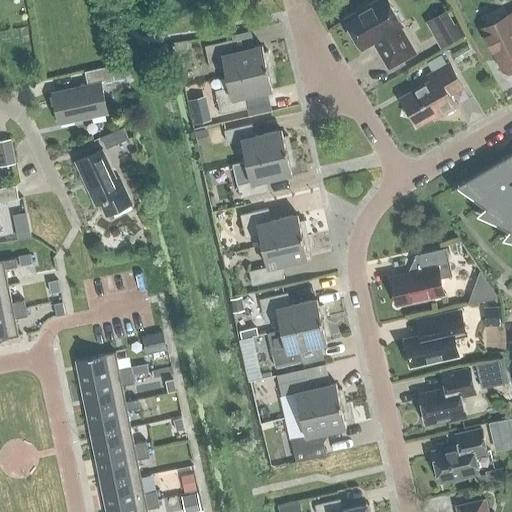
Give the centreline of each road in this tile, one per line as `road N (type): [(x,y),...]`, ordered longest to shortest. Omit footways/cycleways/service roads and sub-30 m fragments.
road 1 (residential): [(409,511),(355,264),(366,222),(404,185)]
road 2 (residential): [(404,185),(302,10)]
road 3 (residential): [(0,365),(31,361),(44,369),(76,511)]
road 4 (residential): [(404,185),(511,121)]
